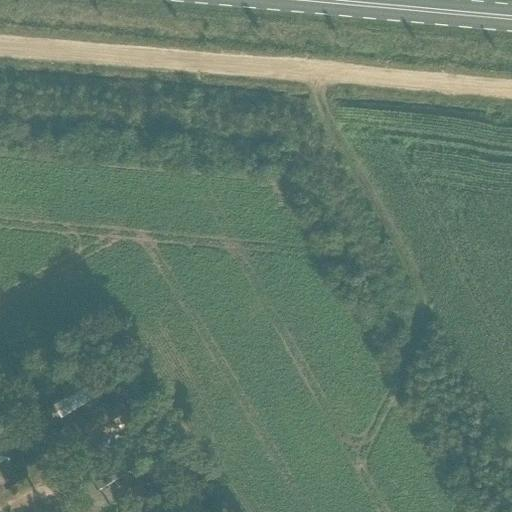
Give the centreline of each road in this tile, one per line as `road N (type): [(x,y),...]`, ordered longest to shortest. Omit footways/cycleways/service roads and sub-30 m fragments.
road 1 (track): [(511,89),(0,46)]
road 2 (secondary): [(511,19),(302,0)]
